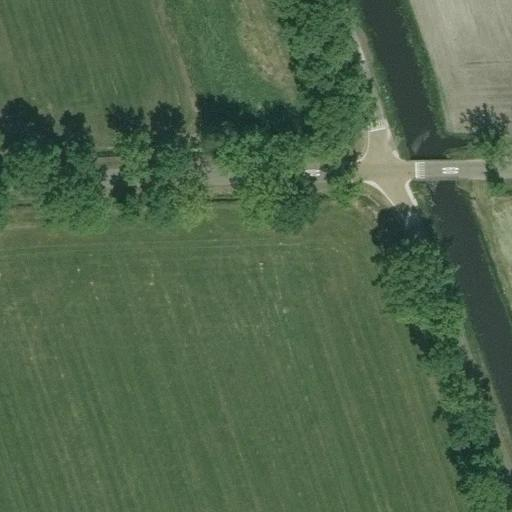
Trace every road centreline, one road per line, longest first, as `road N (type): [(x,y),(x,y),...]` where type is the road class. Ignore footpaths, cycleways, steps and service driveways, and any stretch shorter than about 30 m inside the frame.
road 1 (unclassified): [(0,183),(391,171)]
road 2 (unclassified): [(511,487),(391,171)]
road 3 (unclassified): [(391,171),(330,0)]
road 4 (unclassified): [(391,171),(511,169)]
